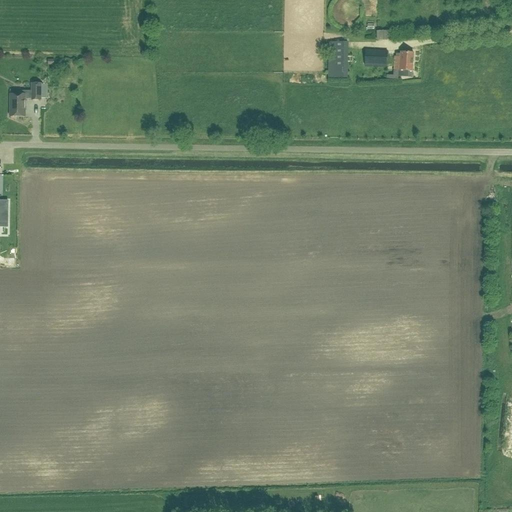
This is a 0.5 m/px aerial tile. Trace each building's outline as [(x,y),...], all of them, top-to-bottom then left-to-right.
[(347,43),(329,43),(329,79),(347,79),(347,43)] [(365,51),(364,67),(386,68),(387,52),(365,51)] [(413,53),(400,53),(400,58),(395,58),(394,70),(399,71),(398,76),(407,77),(407,71),(412,71),(413,53)] [(40,85),(31,85),(31,92),(24,92),(24,95),(9,95),(9,117),(24,117),(25,100),(31,100),(30,101),(40,101),(40,85)] [(6,267),(17,267),(17,258),(6,258),(6,267)]
